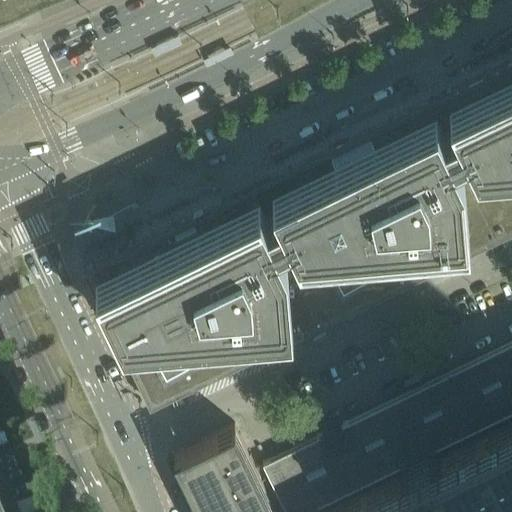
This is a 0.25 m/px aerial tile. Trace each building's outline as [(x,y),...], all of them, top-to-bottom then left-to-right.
[(511,59),(432,98),(497,234),(511,226),(511,59)] [(497,234),(432,98),(255,184),(320,320),(497,234)] [(320,320),(255,184),(85,267),(151,402),(320,320)] [(511,340),(263,461),(287,511),(301,511),(319,503),(400,464),(403,471),(363,491),(372,511),(453,511),(466,506),(468,510),(470,509),(469,508),(487,499),(488,501),(490,500),(489,498),(507,490),(507,491),(509,490),(508,489),(511,486),(511,340)] [(278,511),(235,422),(175,451),(176,454),(177,453),(188,474),(186,475),(187,477),(189,476),(199,498),(198,499),(199,501),(201,500),(206,511),(372,511),(363,491),(330,507),(325,509),(323,511),(319,503),(301,511),(278,511)]
